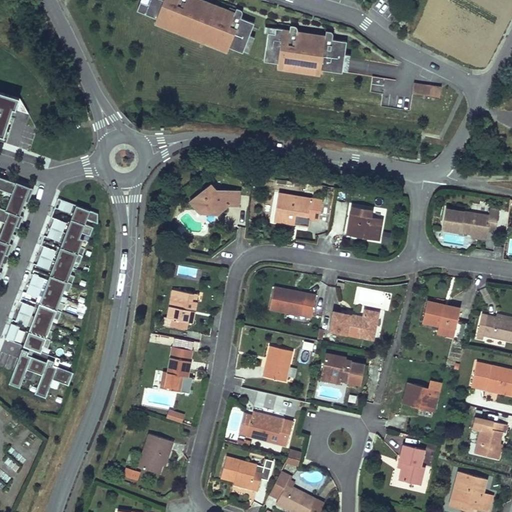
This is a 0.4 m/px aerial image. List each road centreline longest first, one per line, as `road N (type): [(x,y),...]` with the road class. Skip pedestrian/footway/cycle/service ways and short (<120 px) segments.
road 1 (unclassified): [(416,256),(387,269),(263,251),(238,264),(194,475),(194,491),(215,511)]
road 2 (tertiary): [(55,511),(105,380),(128,233)]
road 3 (residential): [(302,0),(349,14),(395,47),(486,90)]
road 4 (tertiary): [(424,166),(229,140)]
road 5 (residential): [(0,315),(52,179)]
